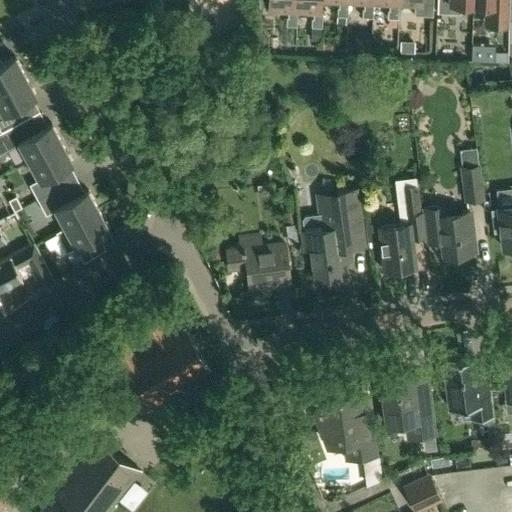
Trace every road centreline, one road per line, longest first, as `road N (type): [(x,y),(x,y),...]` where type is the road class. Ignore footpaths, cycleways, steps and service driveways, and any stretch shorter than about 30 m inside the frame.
road 1 (residential): [(246,361),(282,337),(511,307)]
road 2 (residential): [(173,225),(61,28),(60,0)]
road 3 (residential): [(173,225),(0,342)]
road 4 (residential): [(318,511),(246,361)]
road 5 (residential): [(246,361),(173,225)]
